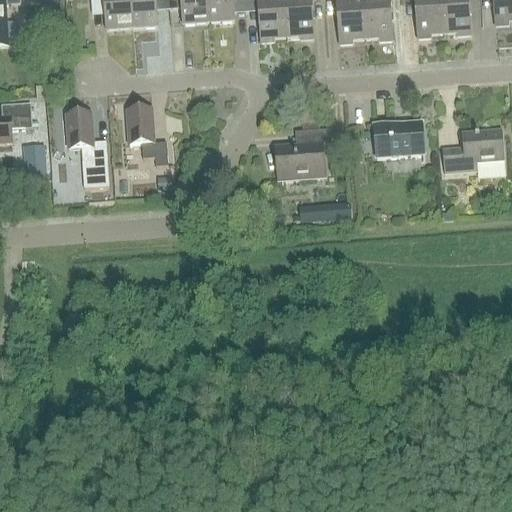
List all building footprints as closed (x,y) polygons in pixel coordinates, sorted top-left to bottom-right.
[(6,9),(21,8),(20,0),(0,0),(0,50),(9,50),(6,9)] [(59,0),(37,0),(38,10),(60,8),(59,0)] [(131,32),(129,0),(90,0),(91,9),(104,8),(106,34),(131,32)] [(155,4),(167,3),(166,0),(129,0),(131,32),(157,30),(155,4)] [(207,27),(205,0),(166,0),(167,3),(180,2),(182,29),(207,27)] [(231,0),(205,0),(207,27),(233,25),(231,0)] [(260,47),(286,45),(283,0),(271,0),(257,1),(260,47)] [(283,0),(286,45),(313,43),(309,0),(283,0)] [(371,0),(362,1),(366,47),(392,45),(389,0),(371,0)] [(414,0),(417,43),(445,41),(441,0),(414,0)] [(441,0),(445,41),(471,39),(468,0),(441,0)] [(511,0),(492,0),(495,29),(511,28),(511,0)] [(339,49),(366,47),(362,1),(335,3),(339,49)] [(45,89),(35,90),(36,102),(46,102),(45,89)] [(12,134),(33,132),(31,110),(0,112),(1,122),(0,122),(0,148),(13,148),(12,134)] [(156,172),(168,171),(167,148),(155,148),(153,114),(126,115),(128,150),(142,149),(143,164),(155,163),(156,172)] [(92,118),(66,120),(68,154),(83,153),(85,192),(109,191),(107,147),(94,148),(92,118)] [(377,162),(423,158),(420,126),(374,129),(377,162)] [(319,161),(338,159),(336,133),(304,135),(305,149),(278,151),(280,184),(321,181),(319,161)] [(506,179),(505,165),(502,134),(462,137),(463,152),(442,153),(444,177),(478,175),(478,181),(506,179)] [(45,166),(23,168),(24,184),(46,183),(45,166)] [(173,181),(158,181),(158,201),(173,201),(173,181)] [(300,226),(348,222),(347,206),(298,210),(300,226)] [(442,217),(442,226),(452,226),(452,216),(442,217)]
